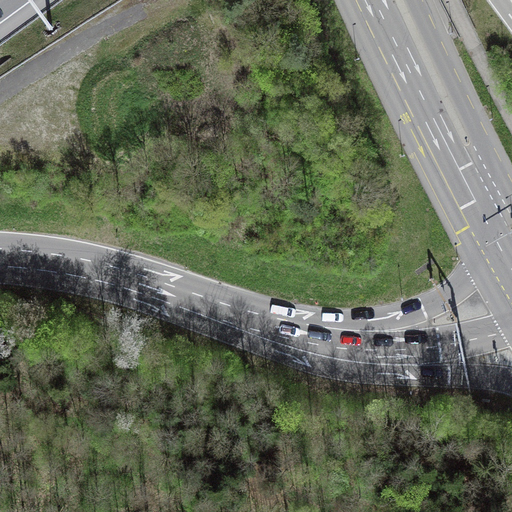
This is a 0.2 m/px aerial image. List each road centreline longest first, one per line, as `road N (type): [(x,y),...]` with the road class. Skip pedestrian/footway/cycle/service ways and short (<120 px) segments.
road 1 (motorway): [(225,313),(303,363),(511,383)]
road 2 (motorway): [(225,313),(391,319),(424,311),(469,276),(486,241)]
road 3 (motorway): [(225,313),(371,348),(439,345),(511,329)]
road 4 (secondary): [(364,0),(486,241)]
road 5 (motorway): [(0,257),(92,270),(225,313)]
road 6 (secondary): [(505,178),(418,0)]
